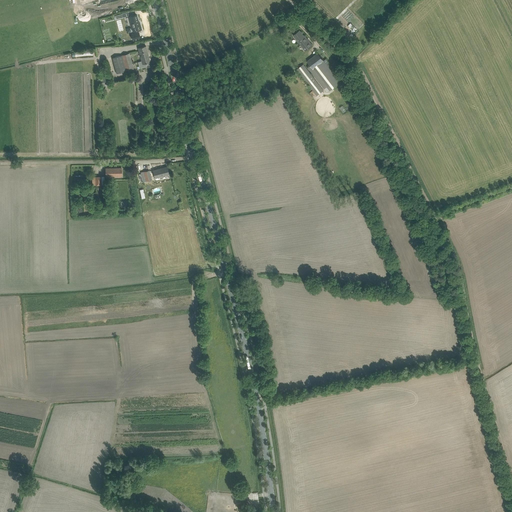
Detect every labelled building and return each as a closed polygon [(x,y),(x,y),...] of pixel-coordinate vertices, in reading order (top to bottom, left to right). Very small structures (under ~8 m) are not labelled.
[(132,16),(129,17),(130,21),(133,31),(134,31),(137,30),(141,29),(140,25),(139,25),(137,15),(132,16)] [(300,30),(293,35),(305,50),(312,45),(305,36),(305,37),(300,30)] [(147,66),(146,63),(150,62),(146,46),(138,48),(141,61),(138,62),(140,68),(147,66)] [(308,68),(327,92),(328,91),(341,82),(318,52),(307,61),(311,66),(308,68)] [(129,54),(113,58),(117,73),(133,69),(129,54)] [(317,95),(324,90),(303,64),(297,69),(317,95)] [(153,170),(155,178),(169,174),(167,166),(153,170)] [(106,177),(122,176),(121,168),(106,168),(106,177)] [(143,182),(151,180),(149,170),(141,172),(141,174),(139,174),(140,180),(143,180),(143,182)]
